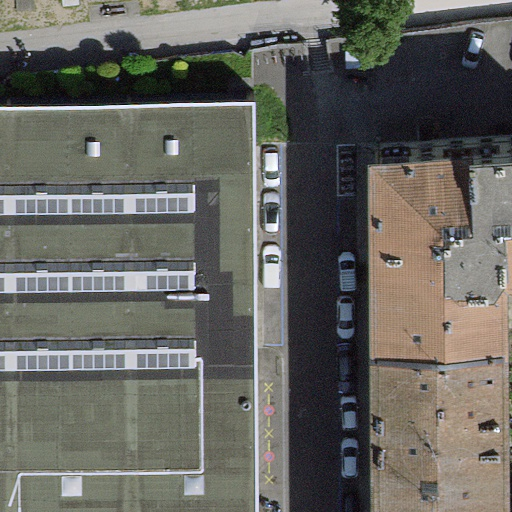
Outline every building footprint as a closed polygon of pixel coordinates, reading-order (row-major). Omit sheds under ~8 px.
[(375,67),(375,50),(349,50),(348,66),(375,67)] [(258,511),(257,91),(0,91),(0,511),(258,511)] [(379,331),(503,330),(502,269),(509,260),(511,259),(511,134),(378,143),(379,331)] [(381,493),(505,492),(503,330),(379,331),(381,493)] [(380,511),(505,511),(505,492),(381,493),(380,511)]
